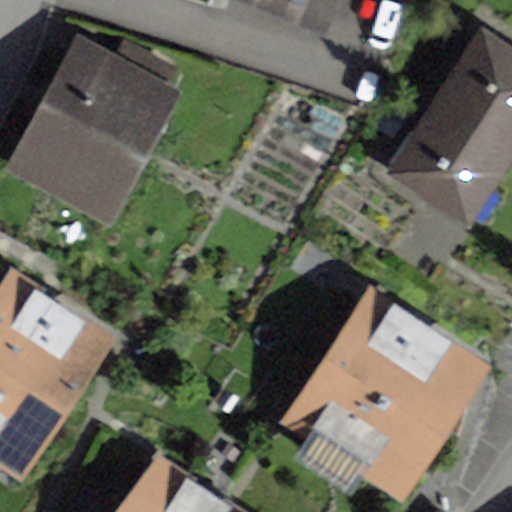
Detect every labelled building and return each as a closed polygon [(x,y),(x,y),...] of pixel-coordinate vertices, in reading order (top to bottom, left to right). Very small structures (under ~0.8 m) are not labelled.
[(293,0),(317,10),(320,0),(293,0)] [(511,51),(482,32),(438,100),(511,147),(511,146),(511,51)] [(84,56),(28,160),(100,199),(171,68),(125,43),(110,70),(84,56)] [(487,185),(511,147),(438,100),(393,168),(466,216),(487,185)] [(0,306),(0,443),(17,454),(94,337),(48,308),(43,295),(35,299),(14,285),(0,306)] [(398,475),(469,367),(373,303),(302,412),(398,475)] [(225,511),(162,470),(134,511),(225,511)]
